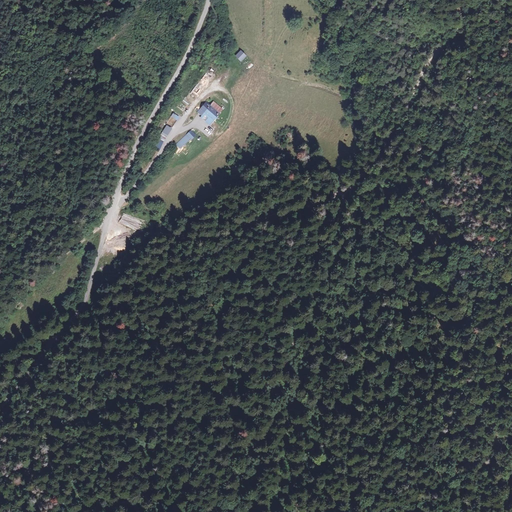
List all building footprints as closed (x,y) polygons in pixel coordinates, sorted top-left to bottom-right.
[(241,50),(235,56),(249,70),(255,64),(241,50)] [(210,106),(206,103),(199,110),(204,114),(203,114),(212,122),(222,109),(214,102),(210,106)] [(204,114),(199,110),(198,112),(202,115),(201,117),(209,125),(212,122),(203,114),(204,114)] [(165,126),(156,139),(160,142),(169,129),(165,126)] [(191,130),(176,144),(180,149),(196,136),(191,130)] [(66,273),(59,268),(51,278),(59,283),(66,273)] [(83,277),(78,272),(73,277),(79,282),(83,277)] [(79,287),(71,280),(63,288),(70,296),(79,287)]
